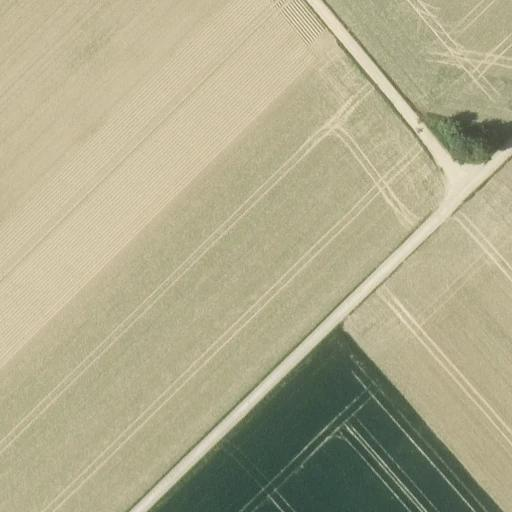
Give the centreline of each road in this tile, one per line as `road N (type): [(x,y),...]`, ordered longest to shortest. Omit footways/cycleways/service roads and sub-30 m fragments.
road 1 (track): [(142,511),(511,144)]
road 2 (track): [(468,187),(314,0)]
